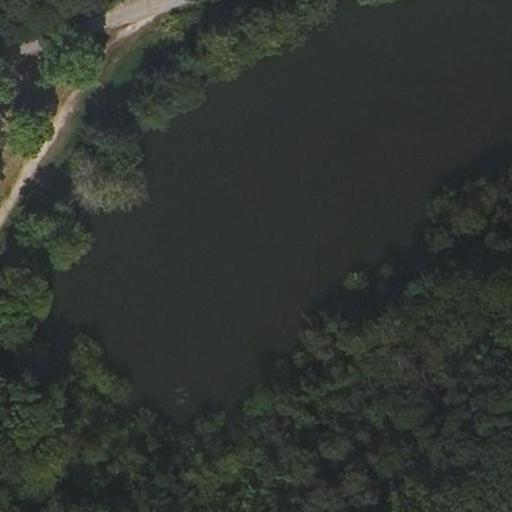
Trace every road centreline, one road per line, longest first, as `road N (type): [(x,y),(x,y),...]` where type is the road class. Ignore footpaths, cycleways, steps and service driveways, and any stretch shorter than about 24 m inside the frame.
road 1 (track): [(511,332),(489,346),(432,448),(412,511)]
road 2 (track): [(183,0),(0,55)]
road 3 (track): [(32,511),(0,346)]
